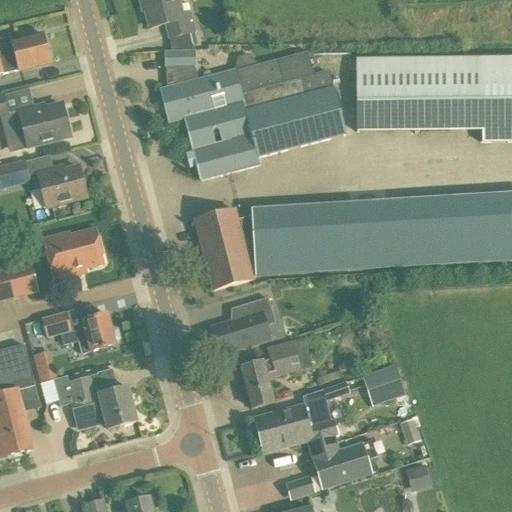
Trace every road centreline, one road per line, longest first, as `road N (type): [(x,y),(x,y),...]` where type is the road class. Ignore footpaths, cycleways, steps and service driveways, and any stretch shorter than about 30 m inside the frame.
road 1 (tertiary): [(200,443),(85,0)]
road 2 (residential): [(0,499),(200,443)]
